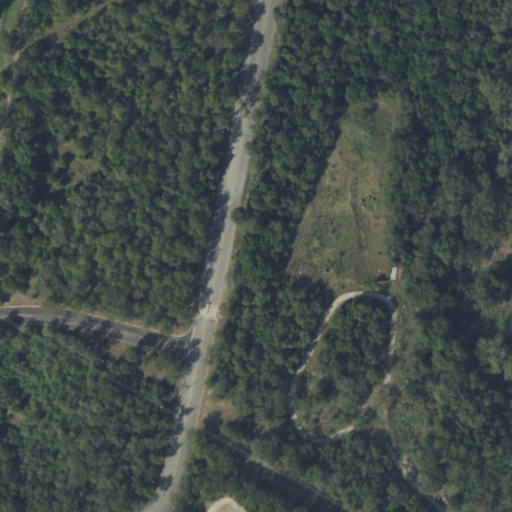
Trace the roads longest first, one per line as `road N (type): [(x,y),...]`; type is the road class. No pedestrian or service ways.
road 1 (residential): [(265,0),(174,472),(149,511)]
road 2 (residential): [(0,314),(75,316),(198,348)]
